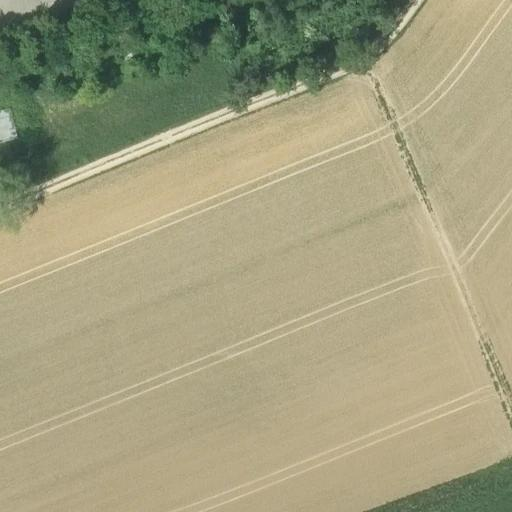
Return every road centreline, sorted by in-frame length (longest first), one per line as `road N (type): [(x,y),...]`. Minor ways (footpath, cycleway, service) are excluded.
road 1 (track): [(410,0),(358,69),(0,206)]
road 2 (track): [(358,69),(511,385)]
